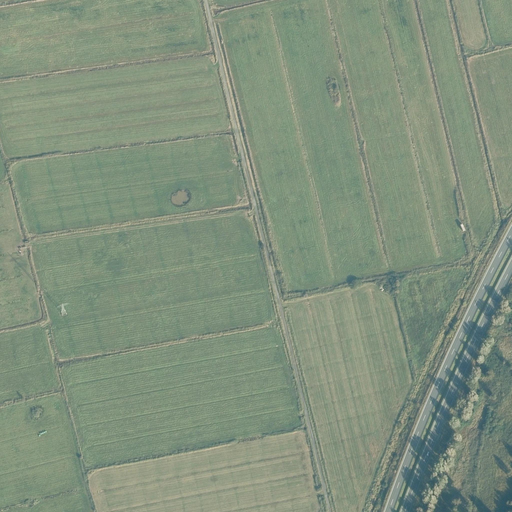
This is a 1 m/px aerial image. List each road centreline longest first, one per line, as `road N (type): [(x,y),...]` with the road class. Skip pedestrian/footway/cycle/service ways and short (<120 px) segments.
road 1 (track): [(206,0),(330,511)]
road 2 (motorway): [(511,233),(439,382),(388,511)]
road 3 (motorway): [(405,511),(511,266)]
